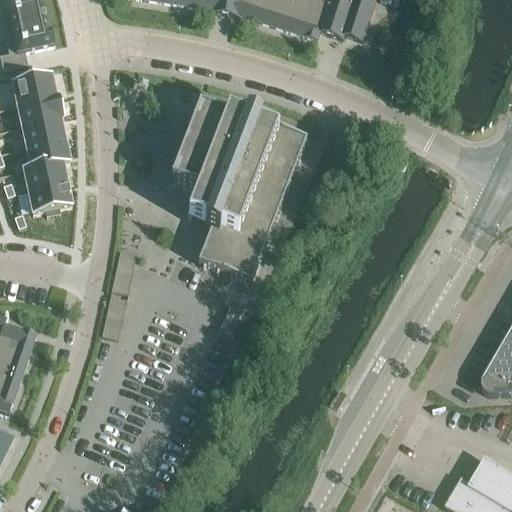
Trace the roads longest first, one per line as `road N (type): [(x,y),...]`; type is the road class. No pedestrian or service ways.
road 1 (residential): [(506,185),(415,132),(288,77),(93,36)]
road 2 (tertiary): [(308,511),(506,185)]
road 3 (unknown): [(72,474),(149,302),(170,292),(199,310),(193,352)]
road 4 (residential): [(96,290),(104,135),(93,36)]
road 5 (residential): [(13,511),(59,419),(96,290)]
road 6 (unknown): [(72,474),(101,487),(130,477),(193,352)]
